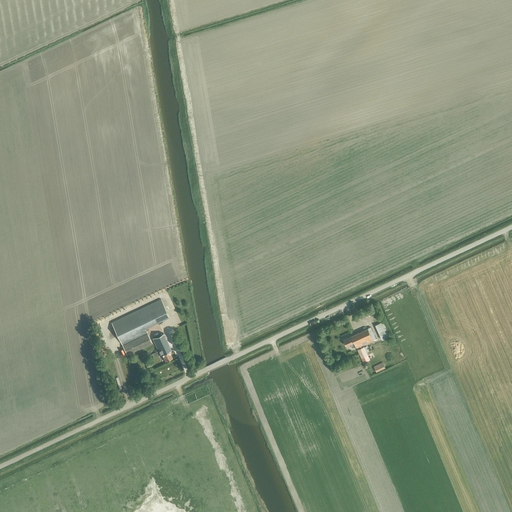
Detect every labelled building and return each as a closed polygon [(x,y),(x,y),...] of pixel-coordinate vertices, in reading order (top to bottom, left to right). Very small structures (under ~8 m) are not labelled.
[(111,322),(127,354),(152,343),(145,328),(169,316),(161,299),(111,322)] [(375,325),(381,339),(390,335),(383,321),(375,325)] [(353,342),(356,348),(373,340),(369,333),(372,331),(370,327),(343,340),(345,346),(353,342)] [(160,354),(162,354),(169,350),(171,349),(163,333),(152,338),(160,354)] [(357,350),(360,358),(367,355),(363,347),(357,350)] [(165,361),(172,357),(169,350),(162,354),(165,361)] [(357,362),(360,368),(366,365),(363,360),(357,362)] [(373,367),(376,372),(384,368),(382,362),(373,367)]
